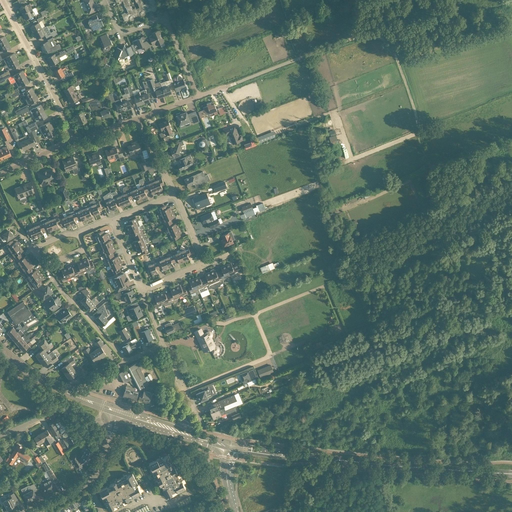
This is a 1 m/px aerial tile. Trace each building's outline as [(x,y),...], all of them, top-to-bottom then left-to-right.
[(89,14),(92,12),(97,10),(95,6),(94,6),(93,5),(94,4),(91,0),(82,0),(86,6),(85,6),(89,14)] [(134,17),(135,17),(132,9),(128,0),(115,0),(116,3),(122,0),(125,8),(126,7),(128,12),(125,14),(124,13),(121,14),(124,21),(129,19),(130,20),(131,20),(132,20),(133,20),(134,19),(134,18),(134,17)] [(134,0),(136,3),(137,2),(139,8),(136,9),(135,8),(132,9),(135,17),(140,15),(141,15),(141,16),(142,16),(143,16),(144,15),(145,15),(145,14),(145,13),(146,12),(143,5),(141,0),(134,0)] [(144,0),(146,3),(143,5),(146,12),(151,10),(152,10),(152,11),(153,11),(154,11),(155,11),(156,10),(156,9),(156,8),(157,7),(155,3),(154,0),(144,0)] [(20,7),(23,13),(29,10),(32,9),(30,4),(27,5),(26,4),(20,7)] [(35,15),(32,9),(29,10),(23,13),(25,19),(35,15)] [(92,26),(93,30),(98,28),(103,25),(100,19),(98,20),(97,15),(92,17),(91,18),(92,19),(89,20),(88,22),(89,25),(90,26),(91,26),(92,26)] [(34,32),(42,28),(39,22),(31,27),(34,32)] [(42,28),(34,32),(37,38),(45,34),(47,38),(52,35),(47,26),(45,27),(42,28)] [(149,36),(151,41),(153,45),(155,44),(156,45),(164,42),(159,30),(152,33),(153,35),(149,36)] [(102,36),(100,37),(102,41),(105,48),(103,49),(104,51),(106,52),(110,50),(110,48),(109,46),(112,45),(111,40),(110,38),(109,38),(107,34),(102,36)] [(40,45),(44,52),(47,51),(48,53),(61,48),(59,44),(53,47),(50,40),(53,39),(52,35),(47,38),(48,41),(46,42),(40,45)] [(133,44),(131,45),(134,52),(137,50),(137,49),(142,47),(144,49),(150,47),(149,45),(147,40),(143,42),(141,37),(132,41),(133,44)] [(0,45),(0,53),(5,51),(11,48),(7,42),(0,45)] [(117,48),(113,57),(118,59),(119,59),(119,58),(120,57),(124,56),(129,54),(130,55),(134,54),(130,46),(126,48),(125,47),(124,45),(123,47),(122,49),(117,48)] [(49,61),(51,65),(58,61),(60,60),(59,56),(60,55),(61,56),(66,53),(64,50),(59,52),(54,54),(48,58),(50,61),(49,61)] [(16,59),(13,53),(3,59),(6,65),(9,63),(16,59)] [(16,59),(9,63),(6,65),(9,70),(20,65),(16,59)] [(62,71),(65,69),(67,67),(66,65),(60,68),(59,69),(54,71),(58,78),(62,76),(64,75),(62,71)] [(9,77),(9,78),(12,84),(16,82),(25,76),(22,70),(16,73),(12,76),(11,76),(9,77)] [(5,80),(11,76),(10,74),(3,77),(0,78),(0,83),(6,81),(5,80)] [(176,91),(179,90),(182,89),(181,88),(186,86),(183,79),(182,79),(182,78),(181,77),(180,76),(179,75),(178,76),(177,77),(177,78),(177,80),(177,81),(173,82),(176,91)] [(29,82),(25,76),(16,82),(19,87),(29,82)] [(114,79),(116,85),(123,83),(121,77),(114,79)] [(164,95),(160,83),(160,82),(154,84),(153,79),(147,81),(151,90),(151,92),(150,92),(152,99),(157,97),(158,98),(164,95)] [(69,87),(64,89),(67,96),(74,92),(77,91),(75,87),(78,84),(79,83),(78,82),(74,84),(71,86),(69,87)] [(160,83),(164,95),(171,93),(167,82),(160,84),(160,83)] [(135,98),(137,105),(143,103),(139,92),(133,94),(130,86),(127,87),(130,94),(131,99),(135,98)] [(25,90),(21,93),(24,99),(27,97),(35,93),(32,87),(25,90)] [(130,94),(127,87),(123,88),(125,93),(122,95),(123,98),(120,98),(124,110),(130,107),(129,103),(129,102),(127,99),(126,96),(130,94)] [(149,101),(147,96),(145,89),(139,92),(143,103),(149,101)] [(74,92),(67,96),(71,102),(76,100),(78,99),(81,97),(77,91),(74,92)] [(38,99),(35,93),(27,97),(24,99),(27,105),(26,105),(28,108),(32,105),(36,103),(35,101),(38,99)] [(124,110),(120,98),(114,101),(111,93),(108,94),(112,105),(116,104),(118,112),(124,110)] [(110,107),(109,104),(102,107),(100,103),(109,99),(107,94),(89,102),(92,110),(98,107),(100,111),(103,117),(110,114),(109,112),(110,112),(109,111),(108,108),(110,107)] [(203,107),(204,110),(198,112),(200,118),(203,117),(202,115),(204,114),(203,112),(204,111),(205,112),(205,113),(209,112),(210,113),(214,112),(215,114),(219,113),(220,115),(221,114),(226,113),(223,106),(216,109),(213,101),(206,104),(207,106),(203,107)] [(30,110),(31,113),(33,116),(36,114),(37,114),(44,110),(41,104),(30,110)] [(47,116),(44,110),(37,114),(38,117),(35,119),(36,122),(47,116)] [(177,115),(176,116),(179,125),(189,121),(192,120),(193,123),(199,121),(195,111),(190,113),(190,114),(187,115),(186,112),(180,114),(180,113),(176,114),(177,115)] [(82,112),(80,113),(76,115),(80,124),(82,123),(83,125),(87,123),(86,121),(90,119),(89,116),(85,117),(82,112)] [(167,120),(159,124),(162,130),(164,129),(166,134),(168,134),(169,136),(173,134),(170,127),(169,124),(167,120)] [(50,122),(45,124),(39,127),(42,133),(53,127),(50,122)] [(3,126),(0,126),(0,131),(4,141),(10,138),(5,127),(4,128),(3,126)] [(232,143),(235,143),(240,141),(242,140),(241,136),(238,137),(235,129),(233,126),(223,129),(225,134),(229,133),(232,143)] [(56,133),(53,127),(42,133),(45,139),(56,133)] [(210,147),(216,145),(211,130),(204,132),(210,147)] [(259,136),(261,142),(276,136),(274,131),(259,136)] [(33,138),(30,133),(24,136),(26,139),(29,147),(36,144),(33,138)] [(29,147),(26,139),(24,136),(18,139),(20,143),(23,150),(29,147)] [(201,141),(200,141),(199,142),(199,143),(199,144),(199,145),(199,146),(198,146),(200,150),(208,146),(204,139),(201,140),(201,141)] [(250,139),(243,141),(245,148),(252,146),(250,139)] [(170,159),(181,154),(179,151),(182,150),(180,146),(184,144),(182,140),(168,146),(171,152),(168,153),(169,154),(168,155),(168,156),(169,157),(170,157),(170,159)] [(142,154),(137,141),(133,143),(134,144),(127,146),(128,147),(122,149),(125,156),(137,152),(138,155),(142,154)] [(0,160),(11,155),(7,146),(0,149),(0,160)] [(112,149),(105,151),(107,157),(108,159),(109,159),(115,157),(115,159),(119,158),(121,161),(125,160),(124,158),(122,153),(118,154),(116,147),(112,148),(112,149)] [(97,152),(94,153),(88,155),(91,163),(97,161),(98,163),(101,162),(97,152)] [(190,168),(194,167),(194,166),(193,166),(193,165),(192,163),(191,163),(191,161),(189,162),(188,160),(191,158),(190,155),(179,160),(180,163),(177,164),(180,170),(189,167),(190,168),(189,168),(190,168)] [(63,162),(67,171),(72,169),(74,175),(80,172),(79,169),(78,170),(76,165),(77,164),(76,162),(75,163),(73,157),(69,159),(63,162)] [(145,162),(140,164),(142,171),(148,169),(155,167),(152,160),(145,162)] [(37,174),(42,185),(47,183),(48,183),(50,183),(50,182),(56,180),(55,178),(56,177),(55,175),(54,174),(51,168),(37,174)] [(208,182),(207,181),(210,180),(207,174),(205,176),(203,171),(184,179),(187,187),(194,184),(196,187),(208,182)] [(163,189),(161,186),(164,185),(160,176),(155,178),(156,180),(153,181),(157,191),(158,191),(158,192),(159,192),(162,191),(162,190),(162,189),(163,189)] [(147,196),(145,193),(148,192),(144,183),(142,178),(139,180),(139,183),(140,187),(137,188),(141,198),(142,198),(143,199),(146,198),(146,197),(146,196),(147,196)] [(157,191),(153,181),(150,182),(150,181),(144,183),(148,192),(151,191),(152,193),(157,191)] [(224,182),(213,186),(215,192),(227,188),(224,182)] [(19,198),(26,195),(34,192),(30,184),(23,187),(22,186),(15,188),(19,198)] [(70,199),(65,186),(58,189),(63,202),(70,199)] [(131,203),(129,200),(132,198),(127,187),(127,186),(123,188),(123,190),(124,194),(121,195),(126,205),(127,206),(130,205),(130,203),(131,203)] [(141,198),(137,188),(136,186),(131,188),(130,186),(127,187),(132,197),(132,198),(135,197),(136,200),(141,198)] [(126,205),(121,195),(119,196),(117,193),(115,191),(111,192),(115,202),(117,205),(119,204),(120,207),(121,207),(123,208),(125,207),(125,206),(125,205),(126,205)] [(196,196),(193,198),(193,199),(194,202),(197,209),(197,207),(201,206),(201,207),(206,206),(206,205),(205,203),(208,202),(207,198),(208,198),(208,197),(207,197),(205,193),(197,196),(196,196)] [(106,195),(103,197),(108,207),(108,209),(111,207),(112,210),(113,210),(113,211),(115,211),(117,210),(117,209),(117,208),(118,208),(117,205),(115,202),(112,195),(107,197),(106,195)] [(100,213),(99,210),(102,209),(98,200),(95,202),(94,200),(89,202),(90,204),(92,210),(93,213),(95,216),(100,213)] [(251,203),(242,207),(246,217),(255,214),(251,203)] [(93,213),(92,210),(90,204),(82,207),(83,209),(87,219),(88,219),(89,220),(91,219),(92,218),(91,217),(92,217),(91,214),(93,213)] [(170,207),(167,208),(166,205),(157,209),(159,214),(161,213),(162,216),(172,212),(170,207)] [(87,219),(83,209),(80,210),(79,208),(78,207),(77,207),(73,208),(74,210),(78,219),(80,218),(82,221),(83,221),(84,222),(86,221),(86,220),(86,219),(87,219)] [(75,221),(78,219),(74,210),(66,214),(67,216),(71,226),(72,225),(72,226),(73,226),(75,226),(76,224),(75,224),(76,223),(75,221)] [(174,217),(172,212),(162,216),(163,219),(162,220),(164,225),(173,221),(171,218),(174,217)] [(200,217),(203,223),(208,221),(209,223),(208,223),(210,228),(211,227),(211,228),(217,226),(216,225),(220,224),(218,219),(214,220),(211,212),(200,217)] [(53,219),(50,220),(54,230),(55,230),(56,231),(58,230),(58,228),(59,228),(58,225),(60,224),(61,225),(58,217),(57,214),(53,216),(52,216),(53,219)] [(71,226),(67,216),(64,217),(63,215),(58,217),(61,225),(61,226),(65,225),(66,228),(71,226)] [(128,231),(140,226),(136,218),(127,221),(129,224),(126,226),(126,227),(125,228),(126,230),(127,231),(128,230),(128,231)] [(46,219),(41,221),(44,229),(45,230),(47,229),(49,232),(54,230),(50,220),(47,221),(46,219)] [(43,234),(42,231),(45,230),(41,221),(36,223),(37,225),(34,226),(38,237),(43,234)] [(177,223),(174,224),(173,221),(164,225),(166,230),(168,229),(169,232),(179,228),(177,223)] [(38,237),(34,226),(31,228),(30,226),(25,228),(29,237),(32,236),(33,239),(38,237)] [(11,233),(10,231),(9,230),(8,230),(6,227),(5,228),(0,231),(0,237),(2,239),(5,237),(7,240),(9,239),(13,236),(13,235),(13,234),(12,233),(11,232),(11,233)] [(143,234),(141,229),(139,229),(138,227),(128,231),(128,232),(127,233),(128,235),(129,236),(130,235),(130,236),(133,235),(134,238),(136,237),(143,234)] [(181,233),(179,228),(169,232),(170,235),(168,236),(171,241),(179,237),(178,234),(181,233)] [(108,233),(107,232),(104,233),(103,230),(102,231),(94,234),(98,242),(100,242),(104,240),(107,239),(110,238),(109,237),(110,237),(110,235),(109,233),(108,233)] [(221,240),(224,246),(228,244),(228,245),(231,244),(231,243),(233,242),(232,240),(235,239),(231,232),(218,237),(219,241),(221,240)] [(135,247),(145,242),(144,240),(145,239),(143,234),(134,238),(135,240),(133,242),(132,243),(132,244),(133,246),(134,246),(135,247)] [(111,240),(108,241),(107,239),(104,240),(100,242),(98,242),(100,247),(102,247),(103,250),(113,245),(111,240)] [(17,241),(14,243),(12,240),(4,246),(8,251),(9,249),(11,252),(20,246),(20,245),(20,244),(19,242),(18,242),(17,242),(17,241)] [(146,245),(145,242),(135,247),(137,252),(140,251),(141,254),(150,250),(148,245),(146,245)] [(115,251),(113,245),(103,250),(104,253),(103,253),(105,258),(113,255),(112,252),(115,251)] [(11,252),(9,253),(14,260),(22,255),(21,252),(23,250),(20,246),(11,252)] [(181,246),(180,247),(180,248),(180,249),(180,250),(181,251),(180,251),(184,262),(189,259),(188,256),(189,255),(189,256),(191,255),(190,252),(193,251),(192,248),(189,250),(187,246),(184,247),(181,246)] [(184,262),(180,251),(177,253),(176,251),(171,253),(175,262),(178,261),(179,264),(184,262)] [(174,266),(172,263),(175,262),(171,253),(166,255),(167,257),(164,258),(168,268),(174,266)] [(27,255),(24,257),(22,255),(14,260),(17,265),(19,264),(21,266),(30,260),(27,255)] [(118,256),(115,257),(113,255),(105,258),(107,263),(108,263),(110,266),(120,261),(119,261),(120,260),(120,259),(120,257),(118,257),(118,256)] [(96,270),(92,261),(91,260),(88,261),(87,258),(82,260),(86,270),(88,274),(91,273),(92,272),(96,270)] [(168,268),(164,258),(161,259),(160,258),(155,260),(159,269),(162,268),(163,271),(168,268)] [(33,265),(30,260),(21,266),(23,269),(21,270),(24,275),(32,269),(30,267),(33,265)] [(86,270),(82,260),(77,263),(78,266),(75,267),(76,268),(79,276),(84,274),(83,272),(86,270)] [(158,273),(156,270),(159,269),(155,260),(150,262),(151,264),(148,265),(152,275),(158,273)] [(122,266),(120,261),(110,266),(111,269),(109,269),(111,274),(120,271),(119,268),(122,266)] [(231,263),(226,265),(230,275),(231,277),(239,274),(239,273),(242,272),(241,269),(239,265),(238,263),(232,266),(231,263)] [(79,276),(76,268),(75,267),(72,268),(71,265),(66,267),(70,277),(73,276),(74,278),(79,276)] [(230,275),(226,265),(220,267),(222,270),(219,271),(220,273),(223,281),(228,278),(227,276),(230,275)] [(70,277),(66,267),(61,269),(62,272),(59,273),(60,276),(62,280),(63,283),(68,280),(67,279),(70,277)] [(28,282),(40,274),(39,274),(40,273),(40,272),(39,270),(37,270),(36,270),(34,272),(32,269),(24,275),(26,278),(25,279),(28,282)] [(223,281),(220,273),(219,271),(216,273),(215,270),(214,270),(214,269),(213,269),(211,270),(210,271),(210,272),(216,287),(220,286),(221,284),(224,283),(223,281)] [(216,287),(210,272),(205,274),(206,277),(203,278),(204,280),(207,287),(208,289),(211,288),(213,289),(216,287)] [(129,281),(127,278),(125,273),(117,277),(117,276),(112,278),(114,283),(115,283),(118,290),(126,287),(125,284),(129,282),(128,281),(129,281)] [(27,283),(32,290),(42,284),(40,281),(43,279),(40,274),(28,282),(27,283)] [(207,287),(204,280),(203,278),(200,279),(199,276),(194,279),(198,289),(200,292),(208,289),(207,287)] [(200,292),(198,289),(194,279),(189,281),(190,284),(187,285),(188,286),(190,291),(191,294),(195,292),(196,294),(200,293),(200,292)] [(188,295),(185,288),(184,286),(181,287),(180,284),(179,285),(179,284),(178,284),(176,285),(175,286),(175,287),(179,297),(182,295),(183,298),(188,295)] [(47,286),(44,288),(41,285),(33,292),(38,298),(41,296),(43,299),(52,292),(47,286)] [(179,297),(175,287),(170,289),(171,292),(168,293),(172,302),(177,300),(176,298),(179,297)] [(91,300),(88,297),(89,296),(88,295),(88,293),(89,292),(86,288),(81,290),(85,295),(83,296),(84,297),(81,300),(82,302),(81,302),(84,306),(91,300)] [(135,298),(133,292),(132,290),(127,292),(126,288),(118,292),(114,294),(116,299),(123,296),(126,302),(135,298)] [(164,291),(159,293),(163,303),(164,306),(167,304),(172,302),(168,293),(165,294),(164,291)] [(163,303),(159,293),(154,296),(155,299),(152,300),(156,309),(161,307),(160,305),(163,303)] [(54,300),(53,299),(51,296),(42,303),(47,310),(50,308),(52,311),(58,307),(62,304),(57,297),(54,300)] [(92,300),(84,306),(87,309),(88,309),(89,310),(95,306),(98,310),(102,306),(107,302),(103,297),(99,301),(95,297),(92,300)] [(22,320),(32,313),(22,299),(16,303),(17,305),(7,312),(16,324),(22,320)] [(128,306),(126,307),(129,315),(131,314),(133,319),(134,318),(134,319),(137,318),(137,317),(138,317),(142,315),(141,311),(140,309),(138,305),(134,307),(132,304),(128,306)] [(95,319),(102,326),(108,321),(104,316),(108,315),(104,305),(97,311),(98,310),(101,313),(95,319)] [(193,306),(182,311),(184,316),(196,312),(193,306)] [(60,309),(54,313),(56,315),(57,315),(63,322),(72,316),(71,315),(72,314),(70,312),(69,312),(68,310),(67,308),(66,309),(62,311),(60,309)] [(26,324),(39,318),(34,312),(32,313),(22,320),(25,325),(26,324)] [(235,317),(233,312),(224,316),(226,320),(235,317)] [(171,322),(169,323),(165,325),(166,328),(165,328),(167,331),(166,332),(167,334),(168,333),(168,334),(182,327),(180,322),(173,325),(171,322)] [(11,337),(15,341),(15,342),(19,346),(32,335),(31,333),(29,334),(28,334),(26,336),(24,334),(21,337),(21,336),(20,336),(23,333),(22,332),(25,330),(28,327),(26,324),(25,325),(22,327),(11,337)] [(11,337),(22,327),(20,325),(15,329),(13,327),(7,332),(11,337)] [(138,325),(133,327),(138,339),(142,337),(144,342),(152,338),(148,328),(148,329),(147,327),(145,328),(145,330),(141,331),(140,330),(138,325)] [(129,337),(124,328),(119,330),(124,339),(129,337)] [(210,331),(209,332),(207,332),(207,333),(203,335),(201,329),(195,331),(200,343),(204,352),(206,351),(211,348),(213,353),(218,351),(219,351),(219,350),(219,348),(219,347),(218,346),(217,346),(217,345),(216,345),(215,345),(212,338),(212,337),(213,336),(213,334),(212,333),(212,332),(211,331),(210,331)] [(30,341),(36,336),(34,334),(32,335),(19,346),(21,348),(20,349),(22,351),(23,350),(23,351),(29,346),(32,343),(30,341)] [(40,360),(47,354),(45,351),(50,348),(44,340),(38,345),(42,350),(36,355),(40,360)] [(98,348),(95,350),(100,358),(106,354),(101,347),(103,345),(100,340),(95,343),(98,348)] [(125,346),(122,347),(126,353),(141,345),(139,340),(135,343),(135,342),(133,344),(131,341),(124,344),(125,346)] [(332,341),(314,349),(318,358),(336,350),(332,341)] [(100,358),(95,350),(92,352),(88,347),(83,351),(87,356),(90,354),(95,362),(100,358)] [(47,354),(40,360),(44,365),(51,360),(53,363),(55,361),(58,359),(54,354),(53,355),(51,352),(47,354)] [(65,373),(73,368),(71,365),(76,361),(71,354),(65,358),(69,363),(61,368),(65,373)] [(139,389),(148,384),(137,362),(128,367),(128,368),(119,373),(124,383),(129,380),(131,383),(135,385),(137,384),(139,389)] [(273,371),(271,364),(258,369),(261,377),(273,371)] [(75,371),(73,368),(65,373),(69,379),(77,374),(79,376),(84,373),(80,368),(75,371)] [(253,369),(247,371),(240,374),(240,375),(243,382),(244,384),(247,382),(257,378),(253,369)] [(313,381),(320,378),(318,373),(311,375),(313,381)] [(127,386),(123,396),(136,400),(138,395),(138,392),(135,391),(130,389),(131,387),(127,386)] [(200,401),(208,398),(206,394),(210,392),(208,386),(202,388),(203,390),(196,393),(200,401)] [(148,403),(150,398),(151,392),(144,390),(143,393),(141,392),(138,400),(148,403)] [(224,408),(225,408),(224,406),(237,401),(234,394),(217,402),(218,403),(211,405),(211,406),(209,407),(211,411),(218,408),(219,410),(224,408)] [(218,408),(211,411),(214,418),(227,413),(227,414),(232,412),(236,410),(235,407),(226,410),(225,411),(224,408),(219,410),(218,408)] [(49,425),(57,438),(60,436),(58,433),(60,432),(57,428),(58,428),(56,426),(54,422),(51,423),(49,424),(49,425)] [(47,430),(39,434),(43,441),(46,444),(53,440),(51,436),(47,430)] [(43,441),(39,434),(34,437),(38,444),(43,441)] [(60,436),(57,438),(56,438),(58,442),(59,441),(65,451),(66,450),(65,450),(70,447),(64,438),(62,439),(60,436)] [(65,452),(58,442),(54,445),(61,455),(65,452)] [(30,456),(25,453),(21,450),(23,447),(18,444),(10,456),(9,456),(6,460),(9,462),(9,463),(11,464),(11,463),(12,464),(18,455),(27,461),(30,456)] [(74,461),(78,468),(82,466),(81,464),(84,463),(85,461),(87,463),(89,459),(90,460),(92,456),(91,456),(93,452),(92,452),(92,451),(88,448),(88,449),(86,449),(81,458),(81,457),(78,459),(77,459),(78,459),(76,460),(76,459),(75,460),(74,461)] [(46,462),(45,461),(41,455),(38,457),(37,456),(34,458),(37,463),(35,464),(38,468),(43,465),(42,464),(46,462)] [(174,492),(175,494),(178,492),(185,488),(181,480),(182,479),(179,472),(178,473),(174,465),(172,465),(171,463),(172,462),(168,455),(160,459),(160,458),(156,459),(156,460),(149,463),(151,467),(153,472),(152,472),(155,479),(157,478),(161,486),(162,486),(163,488),(162,489),(166,497),(170,495),(174,492)] [(58,479),(50,468),(46,471),(49,477),(47,478),(48,480),(41,483),(42,485),(42,486),(44,489),(46,492),(57,486),(54,481),(58,479)] [(104,502),(108,510),(116,505),(117,507),(123,503),(124,505),(125,504),(126,504),(126,503),(127,502),(127,501),(126,500),(131,498),(130,497),(133,495),(133,497),(141,493),(137,485),(138,484),(136,480),(132,473),(124,477),(123,476),(117,480),(117,481),(109,485),(110,486),(108,487),(107,486),(99,490),(103,498),(102,499),(104,502)] [(23,494),(27,502),(28,501),(28,502),(31,500),(37,497),(34,491),(39,489),(35,483),(29,486),(31,490),(28,492),(27,491),(23,493),(24,494),(23,494)] [(14,492),(8,495),(6,496),(8,499),(3,501),(7,510),(12,508),(12,507),(16,505),(15,501),(18,499),(14,492)] [(71,510),(81,505),(77,498),(73,500),(74,501),(72,502),(72,501),(61,506),(62,507),(58,509),(58,510),(57,510),(57,511),(56,511),(69,511),(70,511),(69,511),(66,511),(65,509),(70,507),(71,510)]
